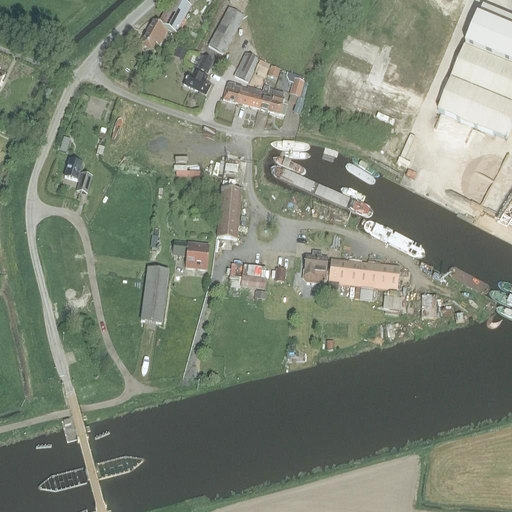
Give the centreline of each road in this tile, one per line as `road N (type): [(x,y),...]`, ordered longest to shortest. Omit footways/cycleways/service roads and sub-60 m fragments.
road 1 (unclassified): [(30,211),(68,214),(85,233),(107,341),(131,388),(121,399),(47,418)]
road 2 (unclassified): [(100,511),(39,277),(30,211)]
road 3 (residential): [(293,134),(225,130),(116,92),(84,71)]
road 4 (unclassified): [(30,211),(38,166),(84,71)]
